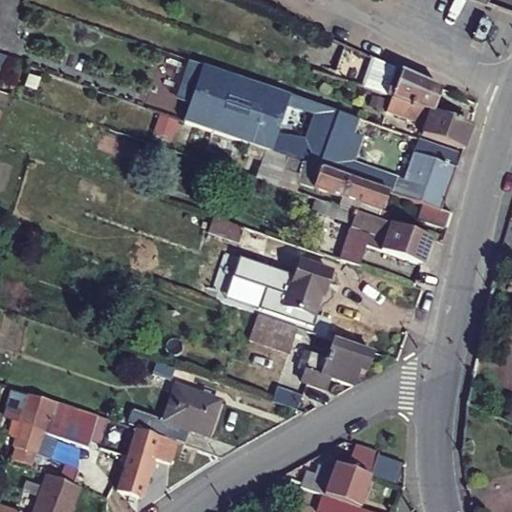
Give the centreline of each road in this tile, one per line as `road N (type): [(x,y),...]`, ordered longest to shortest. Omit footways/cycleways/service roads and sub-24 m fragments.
road 1 (residential): [(443,371),(372,397),(179,511)]
road 2 (tertiary): [(443,371),(482,179),(511,89)]
road 3 (residential): [(319,0),(511,89)]
road 4 (tertiary): [(446,511),(435,464),(443,371)]
